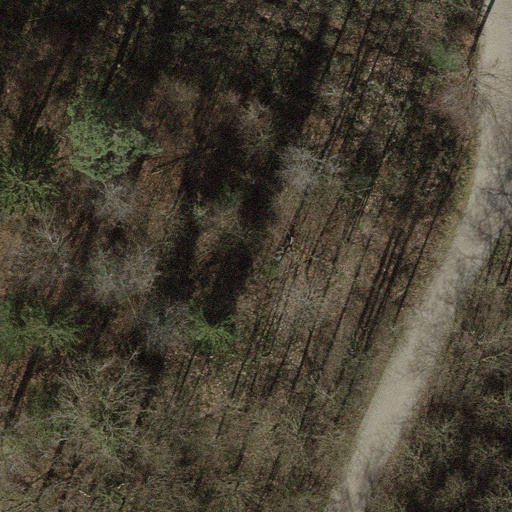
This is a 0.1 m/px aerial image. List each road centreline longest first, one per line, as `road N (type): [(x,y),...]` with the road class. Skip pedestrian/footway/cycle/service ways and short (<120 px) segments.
road 1 (track): [(511,204),(468,252),(450,286),(350,511)]
road 2 (track): [(468,252),(491,146),(504,0)]
